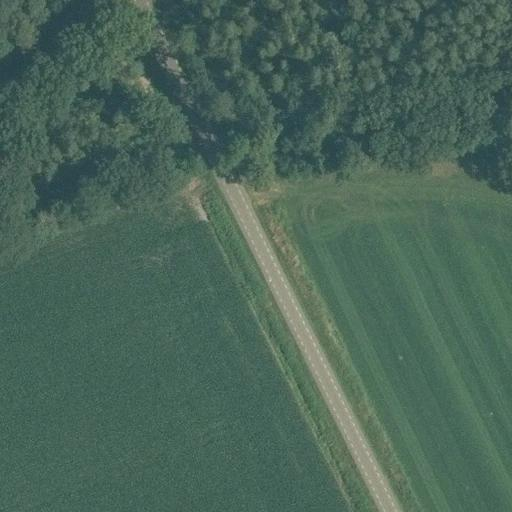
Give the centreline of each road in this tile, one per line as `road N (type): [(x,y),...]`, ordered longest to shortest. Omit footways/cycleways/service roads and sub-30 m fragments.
road 1 (unclassified): [(396,511),(137,0)]
road 2 (track): [(114,0),(0,77)]
